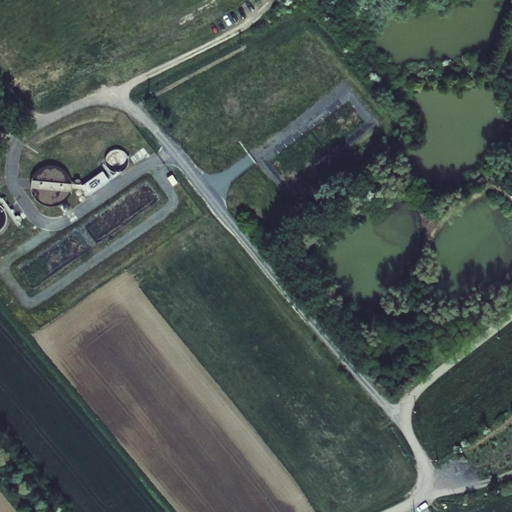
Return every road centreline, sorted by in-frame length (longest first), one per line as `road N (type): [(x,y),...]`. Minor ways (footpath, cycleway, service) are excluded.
road 1 (track): [(406,421),(388,414),(261,267),(137,109),(99,100),(79,105),(19,139)]
road 2 (unclassified): [(511,314),(409,402),(407,428),(427,478),(421,495),(395,511)]
